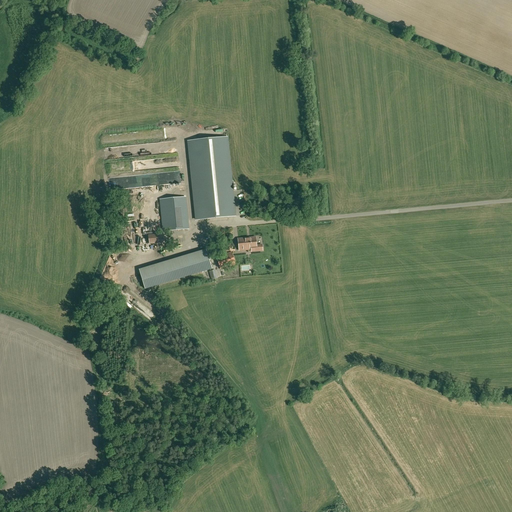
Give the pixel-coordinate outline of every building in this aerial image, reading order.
[(204,219),(235,216),(227,138),(188,141),(196,220),(204,219)] [(186,198),(160,200),(163,231),(189,229),(186,198)] [(163,234),(148,236),(149,244),(164,242),(163,234)] [(255,237),(238,239),(239,251),(251,250),(252,252),(262,250),(262,245),(256,246),(255,237)] [(145,288),(213,271),(208,250),(140,268),(145,288)] [(232,252),(216,257),(220,269),(236,265),(232,252)] [(209,271),(212,279),(218,277),(215,269),(209,271)]
